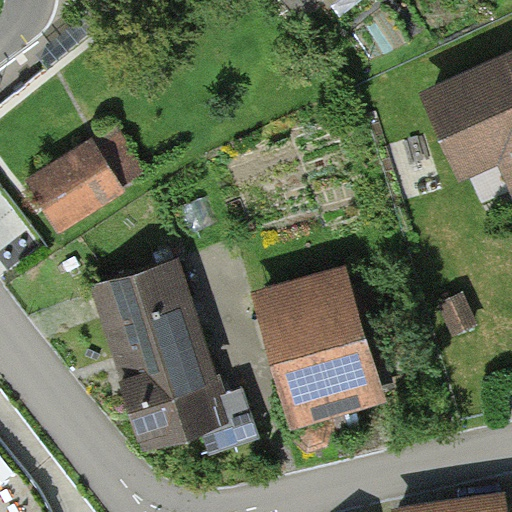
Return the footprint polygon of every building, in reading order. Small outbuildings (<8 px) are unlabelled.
[(511,43),(421,83),(476,210),(511,194),(511,43)] [(94,138),(36,169),(65,223),(123,191),(94,138)] [(222,383),(182,252),(92,280),(132,411),(222,383)] [(383,390),(343,258),(254,284),(294,416),(383,390)] [(510,511),(508,487),(399,502),(400,511),(510,511)]
